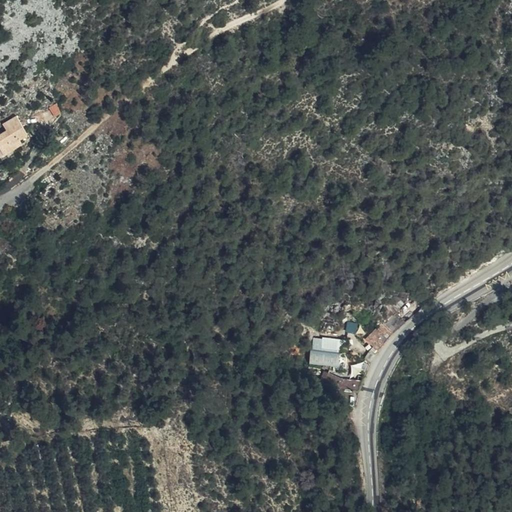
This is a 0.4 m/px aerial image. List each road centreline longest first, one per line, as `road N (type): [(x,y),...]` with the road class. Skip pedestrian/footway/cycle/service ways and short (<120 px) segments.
road 1 (track): [(20,187),(176,58),(283,0)]
road 2 (tertiary): [(511,261),(424,315),(387,359),(368,413),(371,511)]
